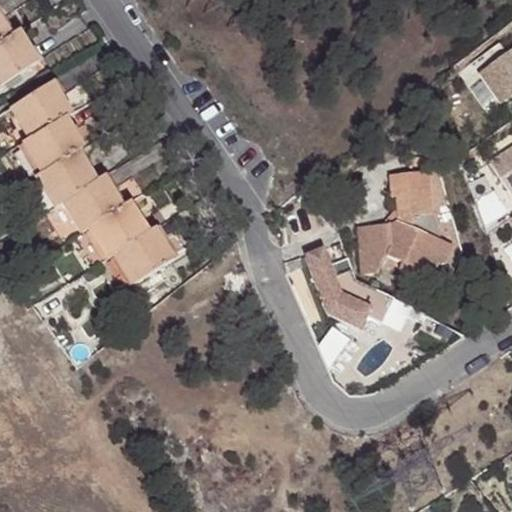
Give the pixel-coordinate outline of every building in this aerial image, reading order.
[(0,86),(34,66),(37,72),(43,68),(31,51),(27,54),(14,35),(13,36),(2,19),(0,19),(0,86)] [(511,51),(477,76),(499,107),(511,97),(511,51)] [(54,83),(10,110),(30,140),(22,145),(41,174),(35,178),(55,209),(63,205),(81,235),(89,231),(107,260),(113,257),(131,288),(175,260),(167,247),(164,251),(152,232),(145,236),(135,218),(139,215),(132,203),(127,206),(118,194),(113,197),(102,180),(94,185),(83,167),(87,164),(79,152),(85,147),(77,135),(73,138),(62,121),(68,117),(57,99),(62,96),(54,83)] [(511,150),(490,166),(511,197),(511,196),(511,150)] [(448,216),(436,175),(387,178),(391,227),(356,229),(359,276),(377,275),(379,272),(384,258),(400,265),(398,270),(397,273),(428,287),(435,268),(443,267),(451,272),(460,253),(458,252),(409,231),(409,219),(448,216)] [(458,252),(448,216),(409,219),(409,231),(458,252)] [(320,252),(303,259),(317,293),(319,293),(319,295),(319,298),(321,301),(323,301),(321,303),(327,318),(358,333),(364,319),(380,326),(392,301),(360,286),(353,273),(331,281),(326,268),(320,252)] [(384,258),(379,272),(398,270),(400,265),(384,258)] [(347,260),(326,268),(331,281),(353,273),(347,260)] [(435,268),(428,287),(441,293),(451,272),(443,267),(435,268)]
